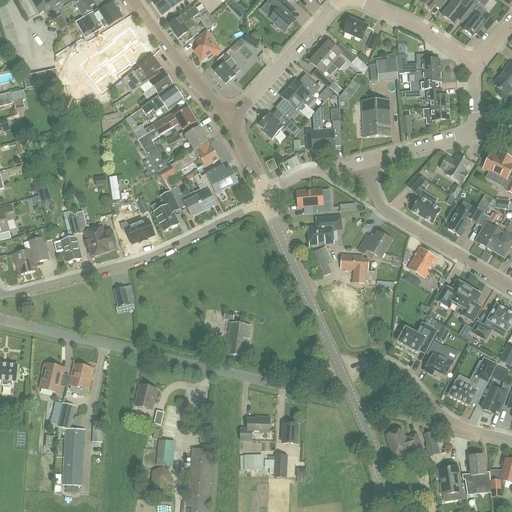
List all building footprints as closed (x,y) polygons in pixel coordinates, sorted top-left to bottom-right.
[(22,0),(18,2),(28,20),(29,21),(39,15),(62,2),(64,4),(71,0),(22,0)] [(97,7),(107,0),(88,0),(87,1),(86,0),(82,0),(75,4),(82,17),(83,16),(84,18),(92,13),(91,11),(93,11),(90,7),(95,4),(97,7)] [(155,0),(152,2),(162,16),(184,1),(183,0),(155,0)] [(274,15),(270,19),(275,24),(274,25),(274,27),(277,29),(279,29),(280,28),(285,33),(296,22),(290,17),(295,11),(291,8),(282,0),(273,0),(270,4),(274,8),(271,12),(274,15)] [(421,0),(420,2),(431,11),(435,6),(440,11),(444,6),(448,0),(421,0)] [(462,25),(467,18),(477,6),(470,1),(467,5),(463,2),(460,6),(454,2),(443,16),(453,25),(457,21),(462,25)] [(247,12),(240,5),(238,7),(234,2),(229,7),(240,19),(247,12)] [(92,13),(84,18),(75,23),(82,34),(85,39),(98,32),(108,26),(109,27),(123,18),(120,14),(120,11),(118,8),(116,8),(113,3),(99,12),(98,9),(92,13)] [(174,32),(192,20),(199,15),(199,14),(194,6),(168,25),(174,32)] [(480,40),(494,22),(486,16),(488,13),(479,6),(473,13),(476,16),(463,31),(472,39),(475,36),(480,40)] [(208,12),(206,9),(199,14),(199,15),(200,18),(199,19),(207,30),(216,23),(208,12)] [(350,19),(349,20),(349,21),(348,20),(347,20),(345,25),(345,26),(347,27),(344,33),(362,41),(368,27),(350,19)] [(196,26),(192,20),(174,32),(179,39),(182,37),(186,44),(195,37),(190,31),(194,28),(196,26)] [(97,52),(79,65),(100,94),(119,80),(115,75),(130,64),(131,66),(149,52),(130,27),(129,27),(112,41),(113,42),(98,53),(97,52)] [(208,60),(215,55),(214,53),(217,51),(215,48),(217,47),(212,40),(213,40),(207,32),(194,40),(200,48),(194,52),(201,62),(207,58),(208,60)] [(375,52),(381,39),(373,35),(367,49),(375,52)] [(240,40),(234,46),(237,49),(243,44),(240,40)] [(328,43),(319,53),(337,69),(337,70),(339,71),(346,63),(340,57),(342,55),(336,49),(328,43)] [(353,62),(356,59),(346,50),(342,55),(342,56),(352,64),(353,62)] [(366,64),(370,60),(362,52),(358,57),(366,64)] [(231,59),(226,53),(215,64),(219,69),(215,73),(226,85),(235,76),(240,71),(234,65),(236,64),(231,59)] [(319,53),(310,63),(317,69),(324,75),(325,73),(330,77),(337,70),(337,69),(319,53)] [(408,74),(417,74),(423,73),(423,74),(441,72),(441,61),(425,62),(425,56),(416,56),(417,65),(407,66),(408,74)] [(132,94),(159,74),(157,71),(161,69),(154,59),(141,68),(135,73),(138,78),(133,82),(135,85),(129,89),(132,94)] [(379,83),(398,81),(396,60),(376,62),(379,83)] [(511,66),(510,65),(493,86),(507,97),(511,90),(511,66)] [(378,81),(377,66),(372,66),(370,67),(372,82),(378,81)] [(441,90),(441,84),(442,84),(441,72),(423,74),(423,73),(417,74),(415,75),(415,83),(412,84),(412,92),(419,92),(425,92),(429,91),(432,91),(441,90)] [(140,102),(144,108),(149,104),(157,98),(155,95),(158,93),(159,94),(172,85),(164,74),(151,83),(154,88),(144,95),(146,97),(140,102)] [(296,81),(288,90),(308,107),(314,100),(312,98),(320,88),(305,75),(298,83),(296,81)] [(325,75),(324,75),(318,81),(329,89),(334,84),(325,75)] [(337,95),(341,90),(334,84),(330,89),(337,95)] [(149,104),(144,108),(141,109),(146,117),(147,116),(154,111),(156,114),(162,110),(165,113),(183,100),(174,88),(160,98),(159,97),(157,98),(149,104)] [(322,94),(328,99),(333,94),(327,89),(322,94)] [(73,90),(60,91),(61,101),(74,100),(73,90)] [(315,114),(308,107),(288,90),(281,98),(283,100),(275,108),(277,110),(277,109),(293,123),(302,114),(309,120),(315,114)] [(441,90),(432,91),(429,91),(425,92),(426,105),(431,104),(431,110),(450,109),(449,97),(444,97),(443,90),(441,90)] [(0,107),(13,104),(10,93),(0,95),(0,107)] [(364,138),(391,137),(389,100),(362,101),(364,138)] [(323,131),(321,107),(313,119),(314,131),(306,132),(307,151),(312,151),(312,152),(324,151),(323,131)] [(196,122),(188,109),(182,113),(180,110),(152,126),(145,130),(147,134),(138,140),(142,147),(160,136),(179,126),(182,131),(196,122)] [(293,123),(277,109),(277,110),(271,116),(269,114),(258,126),(265,131),(263,133),(268,136),(272,140),(273,140),(282,131),(284,132),(293,123)] [(450,121),(450,109),(431,110),(423,111),(423,120),(426,120),(426,125),(432,125),(432,122),(450,121)] [(411,116),(410,116),(409,111),(402,112),(402,117),(401,117),(403,135),(413,134),(411,116)] [(211,125),(219,121),(216,116),(208,121),(211,125)] [(0,134),(10,131),(6,119),(0,121),(0,134)] [(341,121),(332,122),(333,130),(323,131),(324,151),(336,150),(335,147),(342,146),(341,121)] [(138,140),(147,134),(145,130),(143,128),(142,125),(132,131),(133,134),(137,140),(138,140)] [(194,151),(209,143),(200,128),(184,137),(188,144),(190,143),(194,151)] [(167,154),(184,144),(179,135),(167,141),(167,142),(161,145),(167,154)] [(209,143),(194,151),(180,160),(168,168),(159,173),(163,181),(162,182),(166,189),(167,192),(172,190),(177,187),(194,178),(194,177),(192,174),(172,186),(168,179),(185,169),(194,164),(198,170),(204,166),(205,168),(217,161),(219,160),(209,143)] [(156,148),(147,154),(158,173),(159,173),(168,168),(156,148)] [(143,156),(146,161),(143,162),(146,167),(145,167),(148,172),(145,173),(148,178),(157,173),(149,159),(146,154),(143,156)] [(506,191),(511,194),(511,178),(508,176),(511,168),(511,165),(511,162),(511,160),(504,156),(504,158),(499,156),(498,158),(491,155),(484,169),(497,176),(495,180),(503,184),(502,187),(507,189),(506,191)] [(467,174),(474,163),(461,156),(457,163),(452,160),(445,171),(450,174),(449,176),(461,184),(463,180),(464,182),(469,175),(467,174)] [(270,172),(277,169),(273,161),(266,164),(270,172)] [(223,173),(220,168),(206,175),(214,190),(216,194),(237,184),(230,170),(223,173)] [(200,190),(195,193),(197,197),(204,212),(216,206),(209,193),(214,190),(206,175),(201,177),(200,174),(194,177),(194,178),(200,190)] [(415,194),(426,182),(418,175),(407,186),(415,194)] [(106,177),(99,178),(100,187),(107,186),(106,177)] [(39,195),(48,192),(46,185),(37,187),(39,195)] [(448,195),(455,200),(461,190),(454,186),(452,189),(448,195)] [(183,199),(177,187),(172,190),(180,206),(185,204),(192,218),(204,212),(197,197),(195,193),(183,199)] [(298,192),(297,192),(298,209),(299,209),(304,208),(312,207),(313,215),(333,213),(332,202),(331,202),(323,203),(322,192),(322,190),(321,190),(321,191),(298,193),(298,192)] [(430,196),(423,192),(411,212),(412,213),(412,212),(432,225),(441,210),(440,210),(427,202),(430,196)] [(180,211),(176,204),(171,193),(161,197),(166,207),(155,213),(164,232),(178,225),(173,214),(180,211)] [(39,206),(43,204),(40,197),(27,201),(29,208),(38,205),(39,206)] [(452,208),(453,207),(456,202),(450,198),(449,199),(446,204),(452,208)] [(493,200),(488,208),(495,208),(508,210),(509,202),(497,201),(493,200)] [(139,203),(138,204),(143,215),(149,212),(144,201),(139,203)] [(0,241),(11,238),(6,221),(15,218),(12,207),(0,210),(0,241)] [(459,209),(447,230),(460,238),(470,222),(476,226),(484,214),(473,207),(468,215),(459,209)] [(72,236),(81,233),(77,217),(72,212),(68,208),(65,209),(68,219),(67,219),(72,236)] [(100,254),(104,253),(98,230),(91,232),(89,226),(87,226),(83,212),(76,214),(77,217),(81,233),(81,235),(86,234),(91,257),(93,256),(95,258),(100,257),(100,254)] [(476,243),(486,249),(501,226),(496,223),(499,217),(493,214),(476,243)] [(309,230),(310,246),(334,244),(332,230),(341,230),(340,218),(324,219),(324,228),(317,229),(309,230)] [(139,242),(140,244),(148,241),(147,239),(155,236),(149,220),(140,224),(139,221),(127,226),(126,224),(121,226),(124,232),(127,231),(132,245),(139,242)] [(508,238),(511,230),(511,224),(509,223),(505,228),(501,226),(486,249),(496,255),(502,246),(504,248),(509,239),(508,238)] [(19,275),(37,270),(35,263),(49,259),(46,245),(48,244),(47,242),(53,241),(50,228),(41,230),(43,237),(43,239),(29,242),(31,250),(14,255),(19,275)] [(104,233),(103,229),(98,230),(104,253),(109,252),(108,251),(116,249),(111,231),(104,233)] [(378,233),(374,240),(368,236),(365,241),(359,251),(372,259),(374,255),(381,259),(392,241),(378,233)] [(82,259),(76,238),(62,242),(62,243),(54,245),(57,253),(64,251),(67,263),(82,259)] [(511,238),(511,240),(509,239),(504,248),(502,246),(496,255),(504,259),(509,252),(511,253),(511,238)] [(424,281),(426,279),(437,259),(420,248),(408,269),(423,277),(422,280),(424,281)] [(328,266),(320,250),(312,254),(323,277),(331,273),(328,266)] [(368,271),(369,260),(363,260),(363,257),(342,255),(341,270),(354,271),(353,283),(365,284),(365,281),(370,281),(374,281),(375,275),(375,272),(371,272),(368,271)] [(466,285),(459,281),(458,282),(457,282),(451,291),(445,288),(437,302),(443,306),(445,303),(447,302),(457,308),(469,289),(465,286),(466,285)] [(412,292),(436,304),(438,299),(414,286),(412,292)] [(125,289),(115,291),(119,307),(116,308),(118,315),(135,311),(134,303),(129,305),(125,289)] [(473,291),(469,289),(457,308),(469,315),(467,319),(473,323),(481,309),(475,305),(481,296),(479,295),(480,293),(474,289),(473,291)] [(427,300),(422,307),(430,312),(434,304),(427,300)] [(507,332),(511,324),(511,313),(496,305),(487,321),(488,321),(484,327),(477,323),(471,333),(486,342),(492,331),(491,331),(495,325),(507,332)] [(234,321),(235,313),(225,312),(224,320),(234,321)] [(250,339),(251,326),(229,323),(225,355),(245,357),(247,339),(250,339)] [(428,348),(437,332),(422,325),(417,335),(405,329),(404,331),(402,330),(399,335),(401,336),(397,343),(417,354),(422,345),(428,348)] [(458,337),(464,341),(467,337),(471,330),(465,326),(458,337)] [(442,329),(436,340),(443,343),(449,333),(442,329)] [(445,378),(446,376),(454,361),(441,353),(444,348),(434,343),(427,355),(432,357),(425,371),(432,375),(434,372),(443,376),(445,378)] [(510,366),(511,363),(511,347),(507,345),(499,361),(510,366)] [(16,382),(17,365),(0,363),(0,380),(2,380),(2,386),(13,387),(13,382),(16,382)] [(42,374),(44,374),(40,389),(59,393),(64,369),(46,365),(46,367),(44,366),(42,374)] [(93,369),(88,368),(88,366),(82,365),(81,366),(75,365),(70,385),(88,390),(93,369)] [(503,406),(509,390),(511,384),(511,375),(507,373),(501,387),(504,388),(501,394),(492,390),(484,410),(485,410),(484,414),(490,416),(492,413),(493,414),(494,412),(497,404),(503,406)] [(481,394),(487,384),(480,380),(474,390),(456,381),(449,395),(469,406),(476,392),(481,394)] [(151,410),(156,390),(140,386),(135,407),(151,410)] [(52,426),(58,427),(62,405),(57,404),(56,403),(51,426),(52,426)] [(62,405),(58,427),(66,429),(63,486),(67,486),(82,487),(85,430),(70,429),(72,419),(75,407),(62,404),(62,405)] [(161,426),(164,413),(157,412),(154,424),(161,426)] [(187,430),(193,431),(194,432),(197,419),(189,417),(186,430),(187,430)] [(269,433),(270,418),(261,418),(261,419),(248,419),(247,429),(241,429),(240,441),(251,441),(251,433),(269,433)] [(103,443),(104,423),(93,423),(92,443),(103,443)] [(297,445),(298,426),(284,425),(283,444),(297,445)] [(405,439),(402,430),(386,436),(392,454),(411,448),(413,456),(423,452),(417,435),(405,439)] [(439,455),(432,432),(423,435),(426,445),(425,446),(429,457),(439,455)] [(174,462),(175,449),(176,442),(159,441),(156,466),(163,467),(153,471),(151,483),(160,490),(171,485),(173,474),(164,467),(172,468),(172,461),(174,462)] [(207,511),(213,451),(192,449),(192,451),(187,450),(187,460),(191,460),(190,471),(186,471),(185,478),(189,479),(188,498),(183,498),(181,511),(207,511)] [(245,471),(262,471),(262,455),(244,456),(245,464),(245,471)] [(270,474),(274,475),(274,478),(286,479),(287,457),(275,456),(275,457),(269,457),(269,461),(275,461),(274,469),(270,468),(270,474)] [(472,480),(465,480),(468,497),(474,496),(473,489),(491,488),(491,482),(491,480),(490,480),(490,473),(486,473),(485,456),(469,457),(471,476),(472,476),(472,480)] [(501,481),(491,482),(491,488),(492,493),(492,498),(503,497),(507,482),(511,483),(511,460),(506,459),(501,481)] [(439,479),(442,478),(442,484),(440,484),(442,495),(444,495),(445,503),(466,500),(465,492),(464,484),(461,484),(459,467),(440,469),(437,470),(439,479)] [(306,479),(307,470),(297,469),(297,479),(306,479)] [(401,496),(409,498),(411,489),(403,487),(401,496)]
